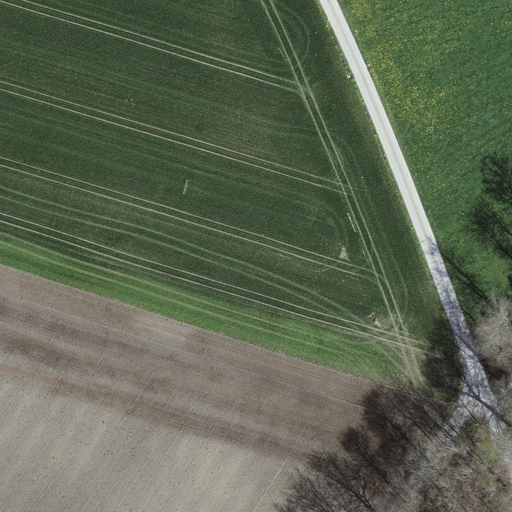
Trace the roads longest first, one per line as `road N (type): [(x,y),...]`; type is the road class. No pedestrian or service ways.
road 1 (track): [(482,382),(328,0)]
road 2 (track): [(398,511),(482,382)]
